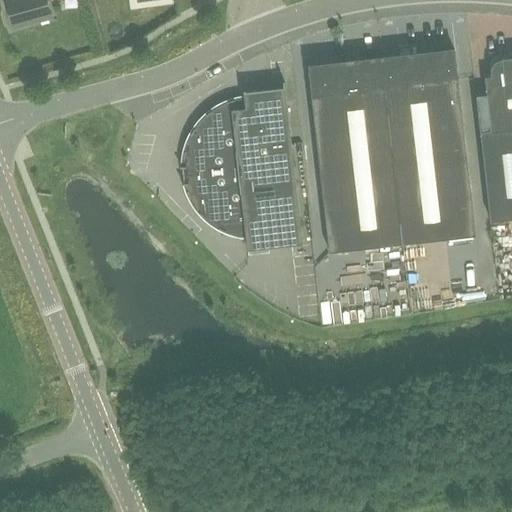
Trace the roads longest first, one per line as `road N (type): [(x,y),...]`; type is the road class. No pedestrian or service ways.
road 1 (tertiary): [(101,432),(0,180)]
road 2 (residential): [(254,30),(172,72),(0,121)]
